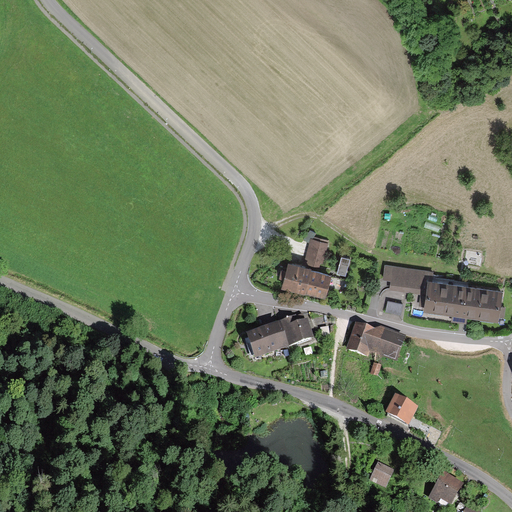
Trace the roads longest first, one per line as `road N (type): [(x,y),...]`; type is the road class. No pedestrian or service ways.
road 1 (tertiary): [(234,290),(252,236),(251,199),(48,0)]
road 2 (unclassified): [(511,501),(482,476),(381,423),(208,368)]
road 3 (residential): [(234,290),(417,333),(509,340)]
road 4 (unclassified): [(208,368),(0,284)]
